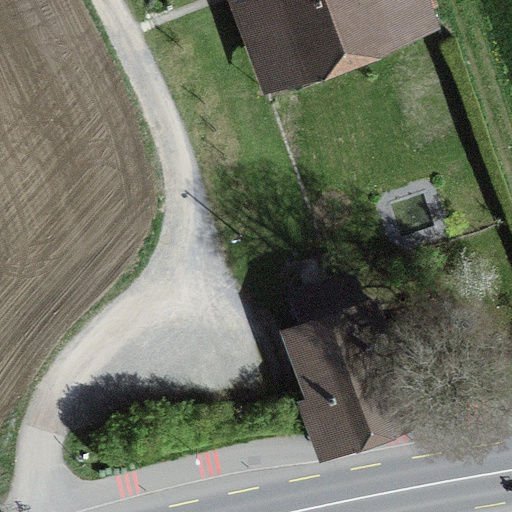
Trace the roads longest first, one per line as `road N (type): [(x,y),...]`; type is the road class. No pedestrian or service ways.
road 1 (unclassified): [(111,0),(171,143),(181,218),(163,267),(53,406),(43,436),(43,511)]
road 2 (primary): [(292,511),(511,469)]
